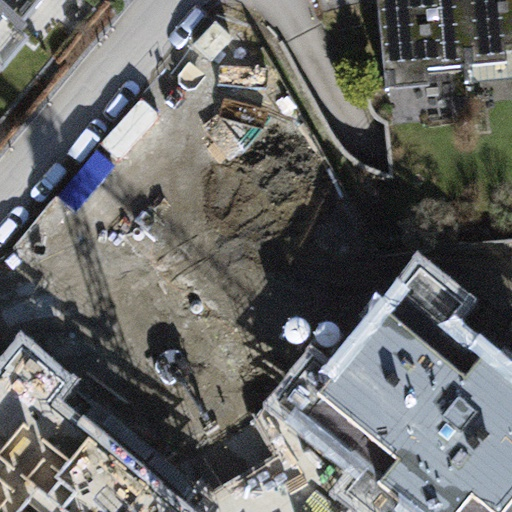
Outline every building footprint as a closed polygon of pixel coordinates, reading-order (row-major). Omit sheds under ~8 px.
[(33,0),(0,0),(0,94),(60,22),(33,0)] [(386,0),(399,120),(480,112),(479,98),(469,0),(386,0)] [(511,0),(469,0),(479,98),(511,95),(511,0)] [(511,511),(511,342),(416,267),(312,395),(448,511),(511,511)] [(216,511),(24,361),(0,390),(0,511),(216,511)]
